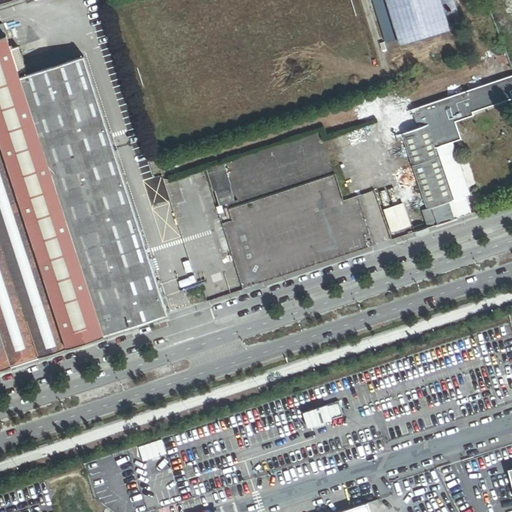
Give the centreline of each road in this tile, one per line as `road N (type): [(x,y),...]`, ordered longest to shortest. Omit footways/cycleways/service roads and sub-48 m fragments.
road 1 (primary): [(0,442),(511,272)]
road 2 (primary): [(511,242),(0,411)]
road 3 (unclassified): [(234,511),(511,425)]
road 4 (unknown): [(482,433),(453,391),(248,460)]
road 5 (unknown): [(123,496),(100,501),(89,489),(111,471),(225,439),(237,441),(248,460)]
road 6 (unknown): [(256,300),(246,268),(341,231),(329,196)]
